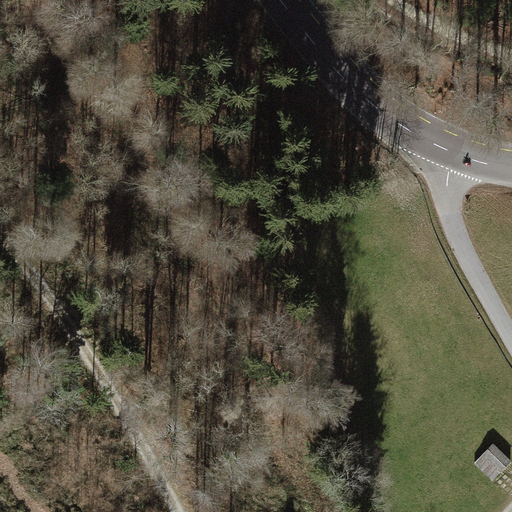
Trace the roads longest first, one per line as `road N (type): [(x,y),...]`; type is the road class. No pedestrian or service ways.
road 1 (track): [(0,232),(109,387),(178,511)]
road 2 (tertiary): [(440,151),(414,138),(289,0)]
road 3 (unclassified): [(440,151),(438,189),(457,252),(511,347)]
road 4 (track): [(511,60),(491,58),(386,0)]
